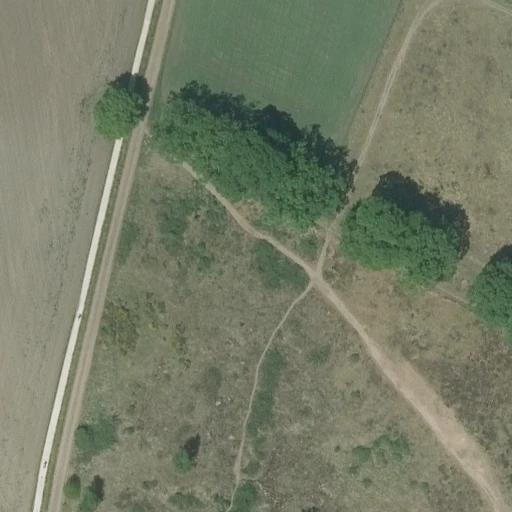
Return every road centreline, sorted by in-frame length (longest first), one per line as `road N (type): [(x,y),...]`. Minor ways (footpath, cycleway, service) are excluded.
road 1 (track): [(139,127),(52,511)]
road 2 (track): [(169,0),(139,127)]
